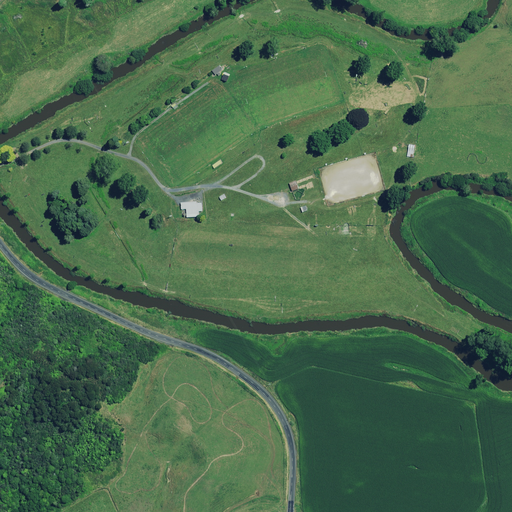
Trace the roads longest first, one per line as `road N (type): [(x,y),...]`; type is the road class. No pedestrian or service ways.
road 1 (tertiary): [(290,511),(289,435),(264,393),(211,355),(37,279),(0,240)]
road 2 (residential): [(0,164),(71,138),(138,160),(166,189),(220,185),(278,199)]
